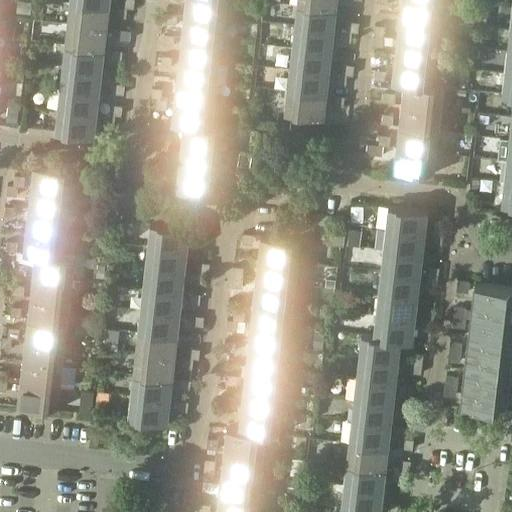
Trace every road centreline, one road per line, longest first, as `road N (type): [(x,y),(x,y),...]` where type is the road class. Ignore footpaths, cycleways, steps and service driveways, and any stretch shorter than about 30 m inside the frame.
road 1 (residential): [(107,462),(191,470),(233,200)]
road 2 (residential): [(429,438),(450,265),(480,251)]
road 3 (residential): [(350,186),(370,0)]
road 4 (residential): [(480,251),(450,198),(350,186)]
road 5 (residential): [(137,152),(156,0)]
road 6 (residential): [(137,152),(4,138)]
